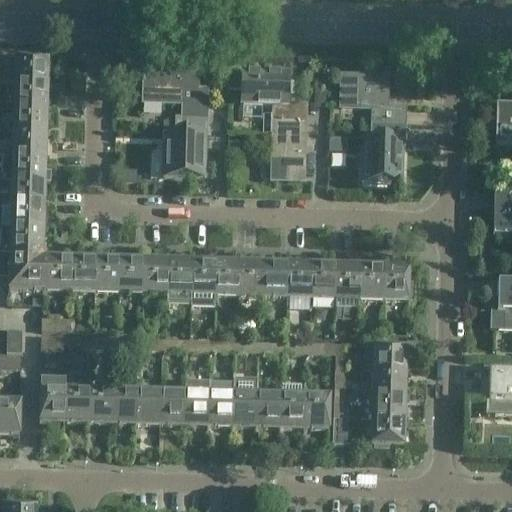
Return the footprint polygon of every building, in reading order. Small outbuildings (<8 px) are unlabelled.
[(14,63),(14,88),(47,89),(47,64),(32,63),(32,59),(31,59),(31,60),(19,59),(18,59),(18,63),(14,63)] [(182,107),(182,121),(205,121),(206,93),(197,93),(197,76),(169,75),(168,77),(162,77),(163,75),(143,74),(143,82),(141,82),(141,86),(143,86),(142,106),(182,107)] [(274,109),(273,123),(304,124),(304,109),(285,108),(285,99),(286,99),(287,78),(230,77),(230,92),(242,92),(241,108),(274,109)] [(373,111),(372,127),(403,127),(403,112),(385,111),(386,81),(341,80),(340,110),(373,111)] [(46,113),(47,89),(14,88),(13,112),(46,113)] [(511,110),(495,110),(494,134),(494,150),(511,150),(511,110)] [(45,137),(46,113),(13,112),(13,136),(45,137)] [(203,181),(205,121),(182,121),(175,121),(174,136),(164,136),(163,180),(203,181)] [(163,135),(173,135),(174,123),(164,123),(163,135)] [(302,184),(304,124),(273,123),(272,183),(302,184)] [(401,186),(403,128),(403,127),(372,127),(371,186),(401,186)] [(45,161),(45,137),(13,136),(12,160),(45,161)] [(227,145),(227,157),(247,158),(248,146),(227,145)] [(45,161),(12,160),(2,160),(1,184),(44,185),(45,161)] [(482,167),(481,181),(494,181),(494,167),(482,167)] [(43,209),(44,185),(11,184),(10,208),(43,209)] [(493,211),(492,238),(511,238),(511,198),(501,198),(501,211),(493,211)] [(47,211),(43,210),(43,209),(1,207),(1,233),(42,234),(43,221),(47,221),(47,211)] [(42,257),(42,234),(1,233),(0,255),(10,256),(42,257)] [(9,280),(10,256),(0,255),(0,278),(7,279),(7,280),(9,280)] [(47,294),(49,262),(42,262),(42,257),(10,256),(9,280),(9,293),(47,294)] [(71,295),(72,262),(49,262),(47,294),(71,295)] [(95,296),(95,263),(72,262),(71,295),(95,296)] [(119,296),(120,264),(95,263),(95,296),(119,296)] [(142,297),(143,264),(120,264),(119,296),(142,297)] [(166,298),(167,265),(143,264),(142,297),(166,298)] [(190,308),(191,266),(167,265),(166,298),(166,307),(190,308)] [(476,265),(476,275),(493,275),(493,266),(476,265)] [(214,311),(215,299),(216,266),(191,266),(190,308),(190,310),(214,311)] [(238,300),(239,267),(216,266),(215,299),(238,300)] [(263,300),(264,268),(239,267),(238,300),(263,300)] [(287,301),(288,268),(264,268),(263,300),(287,301)] [(311,302),(312,269),(288,268),(287,301),(311,302)] [(335,302),(335,270),(312,269),(311,302),(335,302)] [(360,303),(360,270),(335,270),(335,302),(360,303)] [(382,304),(383,271),(360,270),(360,303),(382,304)] [(408,272),(383,271),(382,304),(407,305),(407,301),(411,301),(411,300),(411,288),(411,287),(407,287),(408,272)] [(490,315),(489,334),(511,334),(511,286),(497,286),(496,315),(490,315)] [(70,324),(41,323),(41,336),(69,336),(70,324)] [(21,337),(6,337),(5,361),(20,361),(21,337)] [(406,341),(405,341),(382,340),(382,343),(381,352),(406,352),(406,341)] [(62,356),(63,341),(41,341),(40,356),(62,356)] [(80,353),(80,342),(68,341),(68,352),(80,353)] [(90,353),(90,342),(80,342),(80,353),(90,353)] [(101,353),(101,342),(90,342),(90,353),(101,353)] [(111,342),(101,342),(101,353),(111,353),(111,342)] [(127,354),(128,343),(116,343),(116,354),(127,354)] [(137,354),(137,343),(128,343),(127,354),(137,354)] [(149,355),(150,343),(137,343),(137,354),(149,355)] [(159,344),(150,343),(149,355),(159,355),(159,344)] [(381,352),(382,343),(368,343),(368,351),(381,352)] [(176,355),(176,344),(164,344),(164,355),(176,355)] [(185,356),(185,344),(176,344),(176,355),(185,356)] [(196,356),(197,345),(185,344),(185,356),(196,356)] [(207,345),(197,345),(196,356),(207,356),(207,345)] [(223,357),(223,345),(213,345),(213,356),(223,357)] [(233,357),(233,346),(223,345),(223,357),(233,357)] [(245,357),(245,346),(233,346),(233,357),(245,357)] [(256,346),(245,346),(245,357),(255,358),(256,346)] [(272,358),(272,347),(261,347),(260,358),(272,358)] [(282,358),(282,347),(272,347),(272,358),(282,358)] [(292,359),(292,347),(282,347),(282,358),(292,359)] [(304,359),(304,348),(292,347),(292,359),(304,359)] [(320,359),(320,348),(309,348),(309,359),(320,359)] [(330,360),(330,349),(320,348),(320,359),(330,360)] [(344,349),(335,349),(335,364),(344,364),(344,349)] [(405,378),(406,352),(381,352),(368,351),(364,351),(363,377),(372,377),(405,378)] [(20,375),(20,361),(5,361),(0,360),(0,368),(5,368),(5,374),(20,375)] [(343,376),(344,364),(335,364),(334,376),(343,376)] [(511,374),(488,374),(488,404),(495,404),(494,418),(511,418),(511,374)] [(404,402),(405,378),(372,377),(371,401),(404,402)] [(63,426),(64,394),(64,382),(40,381),(39,426),(63,426)] [(334,382),(334,397),(343,397),(343,382),(334,382)] [(134,428),(135,396),(136,386),(112,385),(111,395),(110,428),(134,428)] [(304,433),(305,400),(305,388),(281,387),(281,399),(280,432),(304,433)] [(88,427),(89,394),(64,394),(63,426),(88,427)] [(110,428),(111,395),(89,394),(88,427),(110,428)] [(159,429),(160,396),(135,396),(134,428),(159,429)] [(183,430),(184,397),(160,396),(159,429),(183,430)] [(207,430),(207,398),(184,397),(183,430),(207,430)] [(342,424),(343,397),(334,397),(333,423),(342,424)] [(231,431),(231,398),(207,398),(207,430),(231,431)] [(255,432),(255,399),(231,398),(231,431),(255,432)] [(280,432),(281,399),(255,399),(255,432),(280,432)] [(329,401),(305,400),(304,433),(328,434),(329,401)] [(404,425),(404,402),(371,401),(371,424),(404,425)] [(19,406),(0,405),(0,438),(18,439),(19,406)] [(347,424),(342,424),(333,423),(332,448),(346,448),(347,424)] [(403,450),(404,425),(371,424),(370,449),(373,449),(373,453),(375,453),(375,452),(387,453),(388,453),(388,449),(403,450)]
